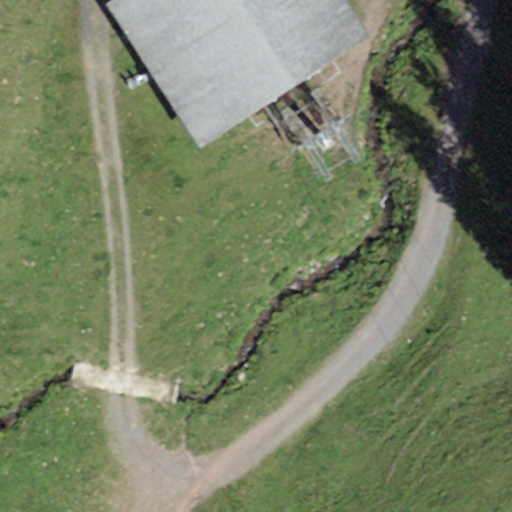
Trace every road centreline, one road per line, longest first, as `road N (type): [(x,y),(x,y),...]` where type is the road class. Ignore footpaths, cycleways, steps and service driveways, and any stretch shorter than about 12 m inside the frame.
road 1 (track): [(484,0),(420,274),(354,360),(246,471),(193,490)]
road 2 (track): [(193,490),(150,480),(120,434),(117,242),(88,36),(95,0)]
